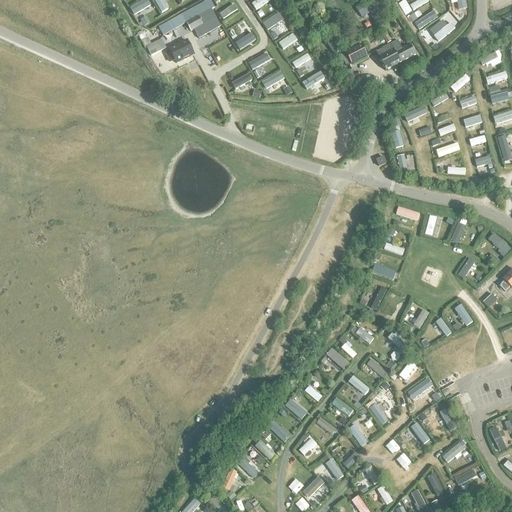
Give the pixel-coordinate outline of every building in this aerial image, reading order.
[(144,0),(129,9),(134,16),(149,7),(144,0)] [(161,0),(151,0),(160,14),(167,10),(161,0)] [(257,0),(250,5),(254,11),(269,1),(268,0),(257,0)] [(368,0),(355,9),(361,18),(374,10),(368,0)] [(425,0),(420,0),(409,7),(412,12),(428,3),(425,0)] [(463,13),(460,0),(453,0),(454,2),(450,3),(452,9),(455,8),(457,15),(463,13)] [(233,6),(218,16),(221,21),(236,11),(233,6)] [(431,9),(416,19),(419,24),(435,14),(431,9)] [(211,10),(186,24),(190,32),(194,30),(198,39),(207,34),(220,27),(211,10)] [(261,25),(266,31),(282,20),(278,14),(261,25)] [(411,16),(406,19),(410,24),(414,21),(415,20),(412,15),(411,16)] [(144,18),(139,21),(143,27),(148,24),(144,18)] [(244,23),(228,33),(232,38),(247,29),(244,23)] [(450,25),(433,38),(437,44),(454,30),(450,25)] [(147,32),(138,37),(141,42),(150,37),(147,32)] [(277,45),(281,51),(297,41),(292,34),(277,45)] [(382,37),(387,44),(390,42),(386,34),(382,37)] [(146,48),(151,56),(165,49),(161,40),(146,48)] [(169,50),(176,64),(193,56),(186,42),(169,50)] [(339,52),(332,42),(327,46),(334,56),(339,52)] [(401,50),(399,46),(397,42),(375,53),(385,71),(415,56),(410,46),(401,50)] [(431,48),(430,48),(433,52),(434,53),(439,49),(435,44),(431,48)] [(345,53),(351,65),(367,56),(361,45),(345,53)] [(264,53),(250,62),(253,67),(256,65),(259,69),(270,63),(264,53)] [(494,54),(478,62),(480,68),(496,60),(494,54)] [(315,72),(306,58),(298,63),(307,77),(315,72)] [(345,73),(336,77),(340,86),(349,82),(357,82),(351,70),(345,73)] [(504,74),(484,80),(486,86),(506,80),(504,74)] [(247,76),(230,85),(233,91),(250,82),(247,76)] [(464,76),(449,89),(454,94),(468,81),(464,76)] [(278,91),(269,77),(264,80),(272,94),(278,91)] [(324,80),(318,84),(321,89),(327,85),(324,80)] [(288,88),(282,91),(286,97),(291,94),(288,88)] [(253,91),(252,98),(259,100),(260,93),(253,91)] [(445,94),(429,104),(433,109),(448,99),(445,94)] [(511,101),(510,94),(490,100),(493,112),(511,106),(511,101)] [(474,98),(457,105),(460,110),(476,104),(474,98)] [(425,107),(407,114),(409,120),(427,113),(425,107)] [(511,113),(492,119),(494,126),(511,120),(511,113)] [(479,117),(462,122),(464,129),(481,123),(479,117)] [(430,123),(413,129),(415,135),(432,129),(430,123)] [(438,132),(440,138),(454,132),(452,127),(438,132)] [(398,134),(391,136),(395,151),(402,149),(398,134)] [(484,137),(468,142),(469,148),(485,144),(484,137)] [(503,138),(496,140),(503,164),(511,162),(503,138)] [(457,146),(441,151),(443,158),(459,152),(457,146)] [(376,161),(378,167),(385,164),(383,158),(376,161)] [(398,177),(408,175),(405,164),(407,164),(406,158),(392,161),(393,167),(395,166),(398,177)] [(489,158),(473,162),(475,168),(490,164),(489,158)] [(441,159),(429,162),(430,168),(442,165),(441,159)] [(446,176),(464,177),(465,171),(454,170),(454,168),(450,167),(450,170),(447,169),(446,176)] [(416,215),(398,209),(396,215),(414,221),(416,215)] [(435,219),(428,218),(424,236),(430,238),(433,226),(437,227),(439,221),(435,220),(435,219)] [(464,228),(457,225),(449,243),(456,246),(464,228)] [(509,252),(492,236),(486,241),(503,258),(509,252)] [(400,257),(402,252),(388,246),(386,252),(400,257)] [(468,260),(456,277),(462,281),(474,265),(468,260)] [(394,276),(375,269),(373,275),(392,282),(394,276)] [(504,282),(499,287),(504,293),(509,288),(511,290),(511,288),(511,271),(502,281),(504,282)] [(375,313),(386,292),(380,289),(369,310),(375,313)] [(482,303),(488,309),(496,300),(491,295),(482,303)] [(406,306),(400,303),(390,321),(396,324),(406,306)] [(461,310),(455,314),(465,328),(471,323),(461,310)] [(417,332),(428,316),(421,312),(411,328),(417,332)] [(439,321),(434,325),(445,339),(450,335),(439,321)] [(457,324),(452,328),(455,333),(461,329),(457,324)] [(372,341),(359,330),(354,336),(367,347),(372,341)] [(409,348),(393,333),(386,341),(402,356),(409,348)] [(341,337),(338,341),(343,345),(346,341),(341,337)] [(344,346),(340,350),(351,361),(355,356),(349,350),(350,348),(347,344),(345,346),(344,346)] [(348,366),(330,351),(324,358),(342,373),(348,366)] [(391,361),(386,367),(391,370),(395,365),(391,361)] [(387,377),(370,362),(365,367),(383,382),(387,377)] [(397,377),(403,382),(414,368),(409,364),(397,377)] [(368,391),(351,379),(347,385),(363,397),(368,391)] [(385,383),(380,388),(385,393),(390,388),(385,383)] [(428,388),(424,383),(406,396),(410,401),(428,388)] [(308,388),(303,393),(316,405),(321,399),(308,388)] [(297,393),(293,397),(298,401),(302,396),(297,393)] [(335,400),(330,406),(347,419),(352,413),(335,400)] [(290,405),(286,410),(301,424),(306,419),(290,405)] [(374,406),(368,411),(380,428),(386,423),(374,406)] [(439,417),(433,415),(429,431),(435,433),(439,417)] [(334,432),(319,420),(315,426),(330,437),(334,432)] [(271,423),(266,428),(281,443),(286,437),(277,429),(279,427),(275,423),(273,425),(271,423)] [(369,446),(353,424),(347,429),(362,451),(369,446)] [(494,429),(487,432),(498,455),(505,451),(500,441),(504,439),(501,432),(497,434),(494,429)] [(306,435),(301,440),(304,443),(309,437),(306,435)] [(410,462),(431,445),(426,439),(405,455),(410,462)] [(310,441),(297,453),(302,458),(315,446),(310,441)] [(259,443),(253,449),(268,463),(273,457),(268,452),(269,450),(266,446),(264,448),(259,443)] [(459,445),(441,460),(446,466),(464,451),(459,445)] [(353,455),(341,467),(346,472),(359,460),(353,455)] [(259,456),(254,461),(259,465),(263,461),(259,456)] [(242,461),(237,466),(252,481),(257,476),(253,472),(254,471),(248,465),(247,466),(242,461)] [(329,461),(316,472),(319,476),(329,468),(330,470),(332,469),(331,467),(333,465),(329,461)] [(511,463),(508,461),(502,468),(511,476),(511,468),(511,467),(511,466),(511,463)] [(379,483),(370,469),(363,473),(372,487),(379,483)] [(229,472),(220,490),(227,493),(232,481),(235,482),(237,477),(235,476),(235,475),(229,472)] [(472,472),(454,482),(457,488),(475,479),(472,472)] [(443,496),(433,476),(426,479),(435,499),(443,496)] [(317,480),(301,495),(307,501),(323,486),(317,480)] [(364,487),(358,490),(361,495),(367,492),(364,487)] [(385,508),(392,504),(382,488),(376,492),(385,508)] [(232,493),(226,497),(230,501),(235,497),(232,493)] [(426,511),(416,493),(410,496),(415,507),(413,508),(415,511),(416,511),(418,511),(417,511),(426,511)] [(238,511),(246,511),(254,504),(247,498),(243,502),(245,504),(238,511)] [(194,511),(199,507),(193,501),(183,511),(194,511)] [(363,511),(357,501),(351,505),(355,511),(363,511)] [(441,511),(436,502),(429,506),(432,511),(441,511)]
